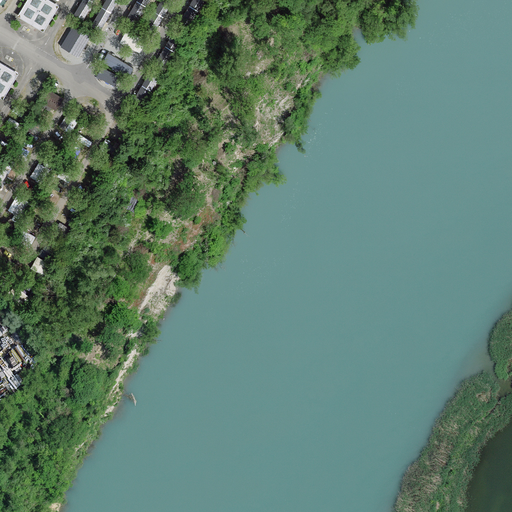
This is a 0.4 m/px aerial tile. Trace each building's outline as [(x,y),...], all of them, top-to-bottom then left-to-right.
[(60,5),(51,0),(27,0),(18,16),(44,31),(60,5)] [(96,0),(84,0),(76,14),(85,19),(96,0)] [(119,0),(107,0),(91,27),(100,32),(119,0)] [(151,0),(139,0),(127,20),(136,26),(151,0)] [(172,0),(159,0),(143,28),(152,33),(172,0)] [(207,0),(194,0),(180,24),(190,29),(207,0)] [(91,36),(74,26),(62,47),(79,56),(91,36)] [(123,40),(142,49),(148,38),(129,28),(123,40)] [(183,37),(174,32),(153,66),(163,72),(183,37)] [(127,76),(133,67),(109,53),(104,62),(127,76)] [(0,62),(0,96),(4,98),(18,73),(0,62)] [(115,86),(120,78),(103,68),(98,76),(115,86)] [(161,73),(152,68),(131,102),(140,107),(161,73)] [(61,98),(48,90),(42,101),(55,109),(61,98)]
